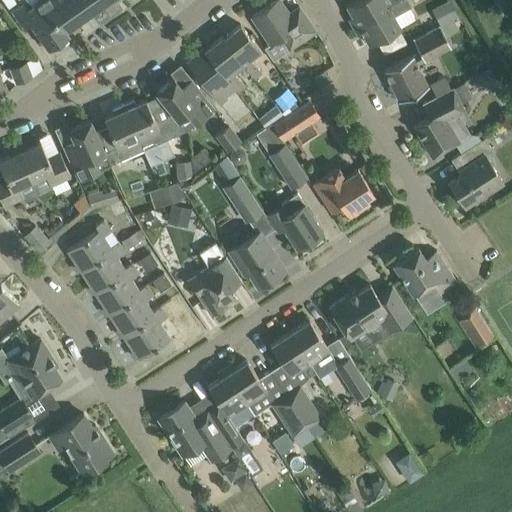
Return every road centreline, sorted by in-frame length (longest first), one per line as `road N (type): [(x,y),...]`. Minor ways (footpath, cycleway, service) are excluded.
road 1 (residential): [(122,405),(424,205),(305,0)]
road 2 (residential): [(0,118),(213,0)]
road 3 (residential): [(122,405),(77,331),(0,235)]
